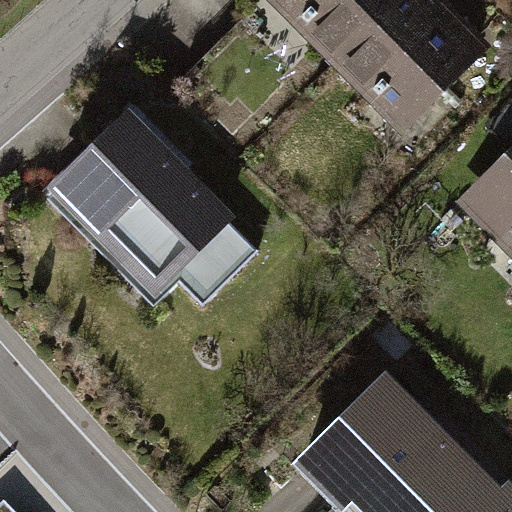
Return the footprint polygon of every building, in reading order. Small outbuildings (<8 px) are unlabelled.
[(262,0),(326,63),(388,0),(262,0)] [(388,0),(326,63),(397,134),(479,52),(427,0),(388,0)] [(119,96),(29,183),(145,302),(235,215),(119,96)] [(511,133),(450,190),(511,256),(511,133)] [(376,366),(285,452),(342,511),(378,511),(380,511),(474,511),(496,491),(376,366)] [(14,511),(5,503),(0,508),(0,511),(14,511)]
